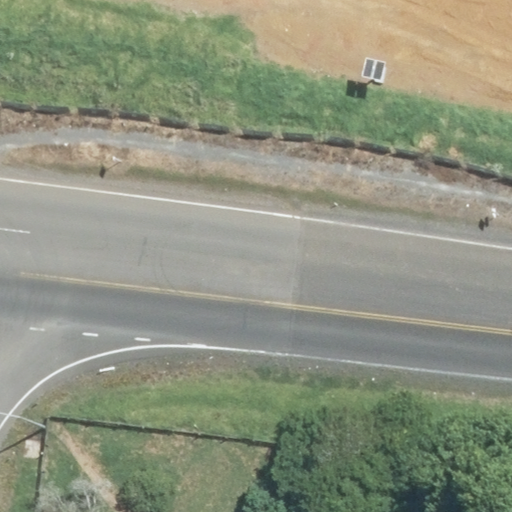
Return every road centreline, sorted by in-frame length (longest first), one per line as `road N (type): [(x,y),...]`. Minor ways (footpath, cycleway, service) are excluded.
road 1 (unclassified): [(98,268),(511,322)]
road 2 (secondary): [(98,268),(70,340),(43,369),(0,392)]
road 3 (secondary): [(41,129),(88,191),(98,268)]
road 4 (secondary): [(32,0),(41,129)]
